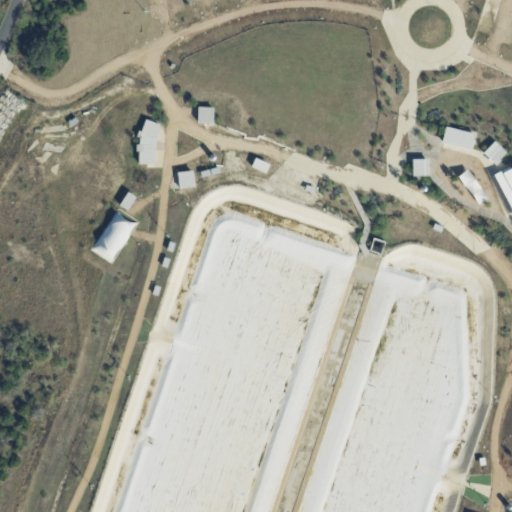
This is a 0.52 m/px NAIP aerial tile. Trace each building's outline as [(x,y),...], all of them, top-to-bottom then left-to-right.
[(196,124),(212,124),(213,108),(197,107),(196,124)] [(138,164),(155,165),(156,123),(138,123),(138,164)] [(441,146),(472,149),(474,132),(443,129),(441,146)] [(482,154),(494,165),(505,153),(493,142),(482,154)] [(412,176),(427,176),(427,160),(411,160),(412,176)] [(511,216),(511,215),(511,166),(493,175),(511,216)] [(486,200),(467,170),(457,176),(476,206),(486,200)] [(178,189),(194,188),(192,171),(176,173),(178,189)] [(118,206),(126,211),(135,198),(126,193),(118,206)]
